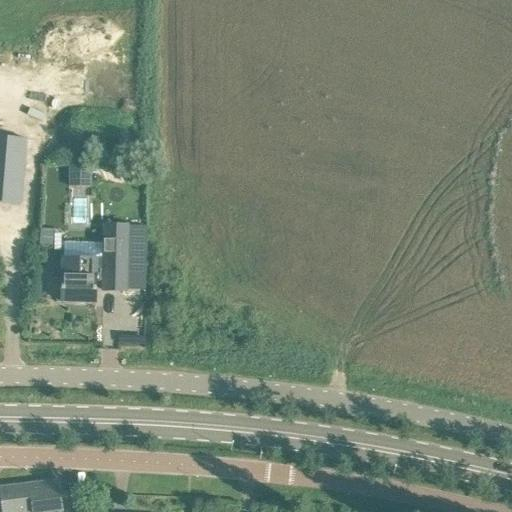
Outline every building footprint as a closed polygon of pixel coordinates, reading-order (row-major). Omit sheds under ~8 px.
[(0,136),(0,202),(20,205),(26,139),(0,136)] [(133,240),(143,240),(144,210),(133,210),(133,240)] [(40,229),(39,245),(47,245),(53,246),(54,235),(54,230),(40,229)] [(127,291),(128,239),(105,239),(103,291),(127,291)] [(96,302),(97,259),(63,258),(63,259),(54,259),(54,277),(62,277),(62,301),(96,302)] [(52,511),(63,511),(59,481),(29,484),(32,511),(52,511)] [(32,511),(29,484),(0,487),(0,493),(2,511),(32,511)]
